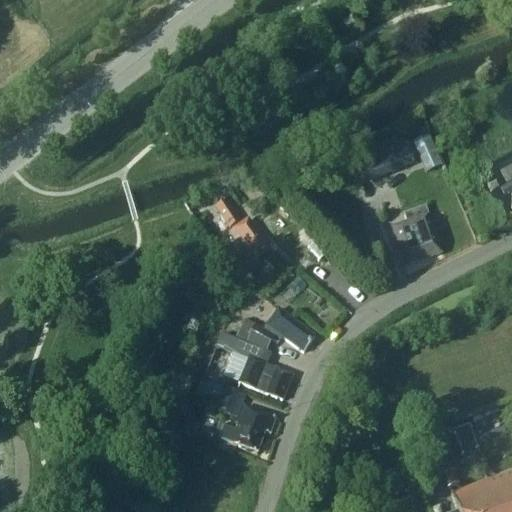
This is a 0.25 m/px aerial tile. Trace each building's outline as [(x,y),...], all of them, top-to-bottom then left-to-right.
[(438,156),(430,137),(413,144),(422,164),(438,156)] [(352,159),(363,187),(414,166),(403,139),(352,159)] [(511,185),(501,192),(511,211),(511,162),(499,170),(507,184),(511,181),(511,185)] [(486,185),(490,194),(499,189),(494,181),(486,185)] [(216,210),(230,231),(241,224),(227,202),(216,210)] [(392,229),(406,267),(442,255),(426,208),(405,216),(407,224),(392,229)] [(255,232),(248,222),(231,234),(238,244),(234,246),(241,256),(245,254),(249,259),(267,247),(256,231),(255,232)] [(282,339),(304,355),(316,339),(279,312),(264,333),(256,327),(247,345),(267,353),(273,342),(277,345),(282,339)] [(248,363),(239,385),(261,395),(283,403),(293,378),(267,368),(272,356),(222,336),(216,350),(233,356),(248,363)] [(233,356),(223,379),(239,385),(248,363),(233,356)] [(217,403),(222,388),(202,381),(196,396),(217,403)] [(214,411),(238,420),(247,397),(222,388),(217,403),(214,411)] [(245,409),(238,430),(237,433),(224,429),(219,443),(237,449),(258,456),(266,435),(270,436),(276,420),(245,409)] [(445,476),(449,490),(459,486),(455,473),(445,476)] [(511,511),(511,473),(451,496),(457,511),(511,511)]
